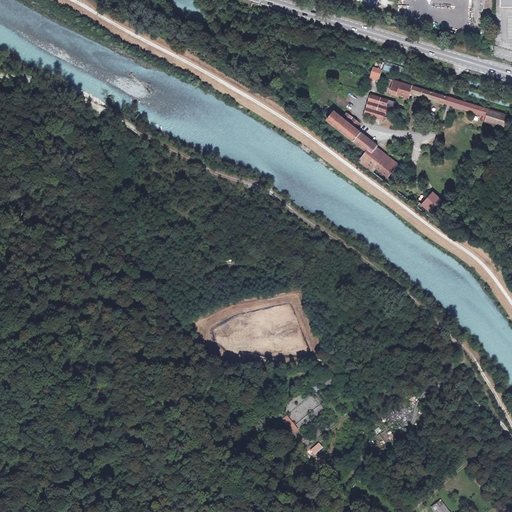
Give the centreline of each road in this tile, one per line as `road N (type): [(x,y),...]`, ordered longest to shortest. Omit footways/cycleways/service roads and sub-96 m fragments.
road 1 (track): [(493,412),(456,346),(418,304),(269,192),(172,152),(71,92),(0,77)]
road 2 (primary): [(267,0),(500,71)]
